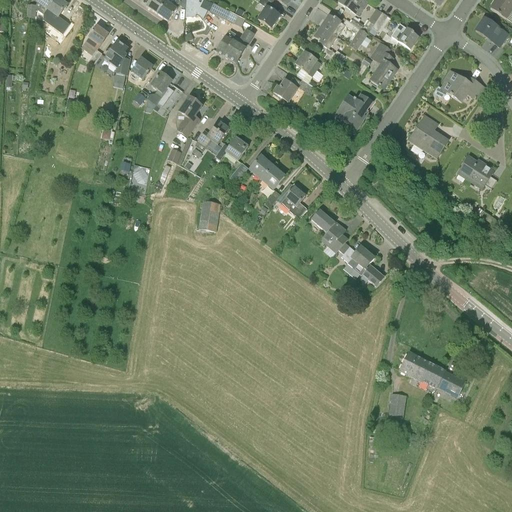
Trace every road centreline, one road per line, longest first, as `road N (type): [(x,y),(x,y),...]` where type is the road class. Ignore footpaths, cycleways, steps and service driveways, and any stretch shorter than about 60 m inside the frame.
road 1 (tertiary): [(511,341),(342,186)]
road 2 (tertiary): [(243,104),(89,0)]
road 3 (residential): [(342,186),(446,33)]
road 4 (residential): [(502,88),(498,152),(467,136),(498,79)]
road 5 (tertiary): [(342,186),(243,104)]
road 6 (residential): [(243,104),(313,0)]
